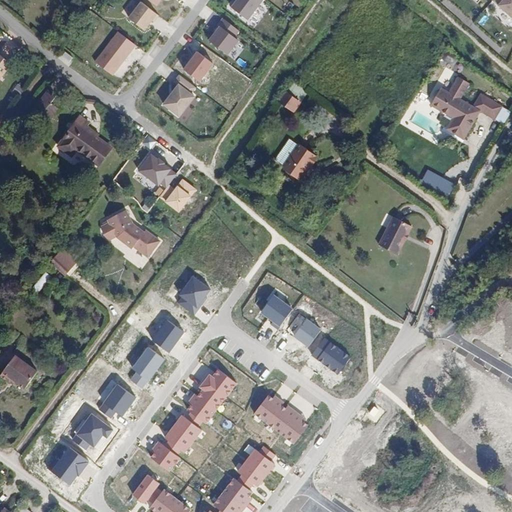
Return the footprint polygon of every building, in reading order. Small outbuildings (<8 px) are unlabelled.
[(145,0),(157,9),(164,0),(145,0)] [(236,0),(230,9),(247,22),(263,0),(236,0)] [(511,0),(495,0),(493,4),(511,19),(511,0)] [(142,4),(130,20),(146,32),(158,16),(142,4)] [(220,28),(210,42),(229,57),(240,43),(236,40),(241,34),(223,20),(218,26),(220,28)] [(137,43),(118,28),(95,57),(114,72),(137,43)] [(0,76),(11,63),(0,54),(0,76)] [(199,54),(185,72),(201,84),(215,66),(199,54)] [(444,85),(435,80),(425,97),(448,110),(442,121),(459,131),(475,103),(489,111),(497,98),(475,86),(468,99),(454,91),(464,75),(453,69),(444,85)] [(179,86),(164,106),(179,118),(195,98),(191,96),(197,89),(181,77),(176,83),(179,86)] [(17,82),(13,92),(22,95),(26,86),(17,82)] [(300,97),(285,86),(277,96),(293,107),(300,97)] [(36,106),(44,112),(51,102),(56,95),(48,89),(36,106)] [(44,112),(50,117),(57,107),(51,102),(44,112)] [(57,107),(50,117),(51,118),(59,108),(57,107)] [(87,123),(88,121),(80,116),(59,145),(72,154),(77,147),(99,163),(111,146),(97,137),(84,127),(87,123)] [(101,132),(87,123),(84,127),(97,137),(101,132)] [(287,134),(284,134),(282,138),(283,139),(276,149),(274,149),(271,154),(281,161),(296,140),(287,134)] [(315,153),(296,140),(281,161),(279,164),(295,175),(301,167),(305,160),(308,162),(315,153)] [(455,185),(432,171),(424,185),(447,201),(451,193),(455,185)] [(182,179),(175,190),(168,185),(159,198),(180,212),(196,189),(182,179)] [(138,219),(130,205),(111,217),(121,233),(135,244),(138,242),(152,253),(165,235),(151,225),(149,227),(138,219)] [(408,220),(390,211),(375,240),(394,249),(402,233),(401,232),(402,228),(405,227),(408,220)] [(60,251),(58,254),(73,267),(76,265),(60,251)] [(52,260),(67,274),(73,267),(58,254),(52,260)] [(37,293),(52,277),(46,272),(31,288),(37,293)] [(12,385),(15,381),(9,377),(6,380),(12,385)]
